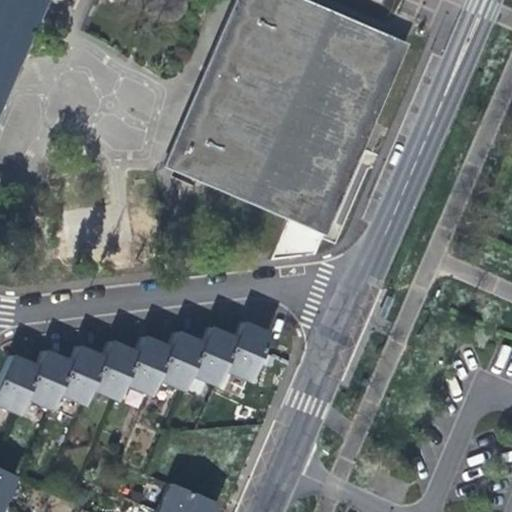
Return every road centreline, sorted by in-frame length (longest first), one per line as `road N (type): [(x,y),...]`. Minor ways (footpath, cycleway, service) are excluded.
road 1 (residential): [(0,315),(271,286),(353,300)]
road 2 (residential): [(353,300),(486,0)]
road 3 (residential): [(283,464),(353,300)]
